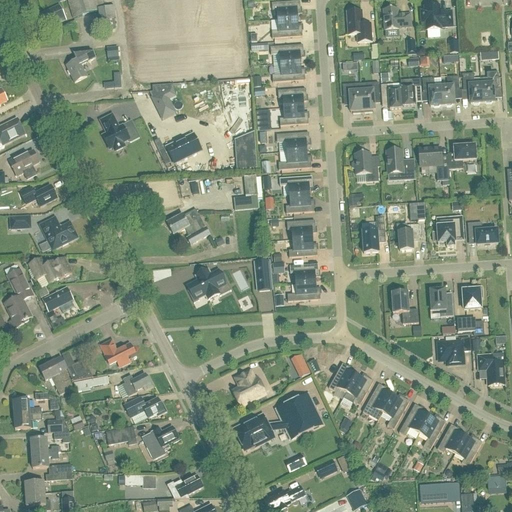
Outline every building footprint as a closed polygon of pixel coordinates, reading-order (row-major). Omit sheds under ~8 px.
[(104,6),(101,0),(67,0),(73,20),(99,12),(97,8),(104,6)] [(278,23),(297,21),(297,15),(301,14),(300,3),(272,5),(272,13),(277,12),(278,23)] [(50,29),(66,21),(60,6),(36,17),(43,30),(50,27),(50,29)] [(425,22),(426,22),(427,32),(440,32),(440,29),(452,29),(451,14),(441,15),(441,16),(439,16),(439,8),(425,9),(425,14),(424,14),(423,14),(422,15),(422,16),(421,17),(421,18),(421,19),(422,19),(422,20),(423,21),(424,22),(425,22)] [(398,18),(398,11),(384,12),(385,33),(399,32),(399,30),(411,29),(410,16),(401,17),(401,18),(398,18)] [(363,27),(362,13),(347,14),(348,38),(357,37),(358,45),(372,44),(371,26),(363,27)] [(103,32),(116,30),(114,20),(101,22),(103,32)] [(297,21),(278,23),(278,33),(272,33),(272,41),(302,39),(302,28),(298,28),(297,21)] [(281,67),(300,65),(300,58),(304,58),(303,47),(270,49),(271,57),(280,56),(281,67)] [(107,49),(108,59),(118,58),(118,49),(107,49)] [(74,85),(87,79),(81,67),(95,60),(91,51),(73,54),(78,63),(66,69),(74,85)] [(498,54),(489,55),(490,63),(499,62),(498,54)] [(300,65),(281,67),(281,77),(272,77),(273,85),(305,83),(305,72),(301,72),(300,65)] [(481,87),(482,105),(485,105),(486,107),(491,106),(492,105),(494,105),(493,90),(499,90),(498,74),(487,75),(487,86),(481,87)] [(482,105),(481,87),(475,87),(474,76),(462,76),(463,92),(469,92),(470,106),(472,106),(474,108),(478,107),(480,106),(482,105)] [(447,89),(441,89),(442,108),(445,108),(446,109),(451,109),(452,107),(454,107),(453,93),(459,93),(458,79),(447,79),(447,89)] [(434,80),(422,81),(423,95),(429,95),(430,109),(432,109),(434,110),(439,110),(440,108),(442,108),(441,89),(440,80),(434,80)] [(409,83),(401,84),(401,86),(401,92),(402,109),(403,109),(415,108),(414,96),(421,96),(421,82),(409,83)] [(367,86),(361,86),(363,116),(372,115),(372,113),(374,113),(373,97),(379,97),(379,85),(367,86)] [(172,91),(172,86),(152,87),(153,93),(151,93),(161,113),(172,108),(165,94),(172,91)] [(363,116),(361,86),(354,87),(343,87),(343,99),(349,99),(351,114),(353,114),(353,116),(363,116)] [(393,86),(381,87),(382,100),(389,100),(389,112),(403,111),(403,109),(402,109),(401,92),(401,86),(393,86)] [(284,110),(303,109),(303,102),(307,102),(306,91),(278,93),(278,100),(283,100),(284,110)] [(303,109),(284,110),(284,121),(280,121),(280,128),(308,127),(308,116),(304,116),(303,109)] [(119,130),(112,117),(101,123),(107,136),(103,138),(110,151),(113,149),(115,153),(124,148),(123,145),(129,141),(122,128),(119,130)] [(0,151),(4,150),(3,148),(25,137),(17,120),(4,127),(0,129),(0,151)] [(257,134),(257,144),(265,143),(265,134),(257,134)] [(287,154),(306,153),(306,146),(310,146),(309,135),(276,137),(277,145),(286,144),(287,154)] [(174,166),(201,153),(194,136),(167,149),(174,166)] [(476,162),(475,148),(466,149),(466,148),(462,149),(454,149),(454,156),(448,156),(449,172),(463,171),(462,163),(476,162)] [(429,152),(429,151),(419,152),(420,169),(436,168),(437,177),(442,177),(442,183),(449,183),(449,170),(442,170),(441,151),(429,152)] [(27,153),(9,162),(17,178),(24,175),(27,181),(36,177),(32,169),(39,165),(33,153),(28,155),(27,153)] [(306,153),(287,154),(288,165),(278,165),(279,173),(311,170),(311,160),(307,160),(306,153)] [(409,167),(403,167),(402,153),(386,154),(388,178),(403,176),(404,183),(410,183),(409,167)] [(371,170),(370,155),(354,156),(355,164),(353,165),(352,166),(352,170),(354,171),(355,171),(356,177),(367,177),(367,185),(378,184),(377,170),(371,170)] [(235,160),(236,172),(256,170),(255,159),(235,160)] [(290,198),(309,197),(309,190),(313,190),(312,179),(279,181),(280,189),(289,188),(290,198)] [(57,201),(51,188),(35,196),(32,190),(20,195),(26,207),(37,201),(41,209),(57,201)] [(309,197),(290,198),(290,208),(286,209),(286,216),(314,214),(314,203),(310,204),(309,197)] [(263,212),(272,211),(271,199),(263,200),(263,212)] [(234,203),(235,214),(259,212),(258,201),(234,203)] [(418,222),(426,222),(425,205),(417,205),(418,222)] [(206,230),(196,211),(184,218),(183,217),(167,225),(174,237),(185,231),(193,245),(210,236),(206,230)] [(21,220),(31,219),(11,220),(11,232),(21,231),(21,220)] [(364,256),(379,255),(378,240),(385,239),(384,219),(376,220),(377,233),(362,234),(364,256)] [(456,245),(455,237),(463,236),(462,219),(446,221),(447,228),(437,229),(437,235),(433,236),(434,244),(438,244),(438,247),(439,247),(441,247),(444,247),(445,246),(446,246),(447,250),(455,249),(454,245),(456,245)] [(69,245),(68,244),(77,239),(70,226),(62,230),(59,229),(55,221),(42,228),(45,235),(44,236),(48,244),(49,243),(54,251),(62,247),(63,248),(69,245)] [(293,242),(312,241),(312,234),(316,234),(315,223),(287,225),(287,232),(292,232),(293,242)] [(482,233),(481,225),(468,226),(468,239),(476,238),(477,248),(498,246),(497,232),(482,233)] [(400,253),(413,252),(412,241),(419,240),(418,227),(407,228),(407,234),(398,235),(400,253)] [(312,241),(293,242),(293,252),(289,253),(289,260),(317,258),(317,247),(313,248),(312,241)] [(44,269),(43,267),(40,261),(29,267),(37,283),(45,278),(50,286),(60,281),(60,282),(71,276),(65,264),(62,266),(60,262),(55,265),(54,264),(44,269)] [(269,263),(255,264),(258,293),(272,292),(269,263)] [(273,266),(274,276),(285,276),(284,265),(273,266)] [(296,286),(315,285),(315,278),(319,278),(318,267),(290,269),(290,276),(295,276),(296,286)] [(171,278),(169,269),(152,272),(153,280),(171,278)] [(13,332),(24,327),(23,324),(32,320),(23,303),(33,298),(19,272),(7,278),(18,300),(5,307),(13,323),(9,324),(13,332)] [(199,283),(188,288),(195,303),(206,297),(208,302),(221,295),(219,289),(225,286),(219,273),(210,277),(208,272),(196,278),(199,283)] [(315,285),(296,286),(296,296),(287,297),(288,304),(320,302),(320,291),(316,291),(315,285)] [(41,300),(49,296),(45,289),(37,293),(41,300)] [(67,290),(42,303),(48,314),(59,309),(63,315),(75,309),(72,302),(73,302),(67,290)] [(464,313),(481,311),(480,300),(482,300),(481,290),(472,291),(472,293),(463,293),(464,313)] [(443,292),(443,291),(435,291),(436,293),(430,293),(432,313),(439,313),(440,320),(453,319),(452,306),(445,306),(444,292),(443,292)] [(409,312),(408,295),(392,296),(393,316),(402,316),(403,327),(418,326),(417,312),(409,312)] [(458,334),(474,333),(474,338),(484,338),(483,324),(475,325),(475,320),(457,321),(458,334)] [(453,335),(452,328),(439,329),(439,336),(453,335)] [(463,366),(462,354),(471,354),(470,340),(461,341),(461,344),(438,346),(439,360),(444,359),(447,362),(447,367),(463,366)] [(117,353),(112,342),(100,348),(106,359),(105,359),(108,366),(116,362),(119,369),(136,361),(136,359),(130,346),(117,353)] [(478,347),(481,347),(481,342),(473,343),(473,353),(478,352),(478,347)] [(311,375),(301,356),(291,362),(300,380),(311,375)] [(491,364),(491,358),(478,359),(479,373),(486,372),(487,374),(488,389),(504,387),(503,365),(495,366),(495,364),(491,364)] [(87,369),(83,362),(72,367),(72,368),(67,371),(73,383),(93,379),(88,368),(87,369)] [(59,375),(54,365),(40,372),(46,383),(51,380),(60,398),(74,391),(65,372),(59,375)] [(342,366),(329,390),(335,394),(337,390),(346,395),(356,378),(350,375),(352,371),(342,366)] [(255,380),(251,373),(235,381),(240,390),(239,392),(234,395),(233,393),(232,393),(241,409),(256,401),(257,398),(264,395),(265,397),(266,397),(257,379),(255,380)] [(147,380),(146,376),(133,382),(131,378),(132,378),(132,377),(123,381),(123,382),(124,382),(125,386),(123,387),(129,399),(137,395),(137,393),(143,390),(145,392),(153,388),(149,379),(147,380)] [(83,394),(91,392),(90,389),(109,386),(108,378),(74,385),(76,394),(83,393),(83,394)] [(346,395),(343,401),(352,406),(353,404),(360,408),(373,383),(364,378),(362,381),(356,378),(346,395)] [(378,423),(383,415),(392,398),(386,395),(388,392),(379,386),(363,415),(378,423)] [(290,443),(323,427),(308,396),(276,412),(282,425),(267,427),(262,417),(253,422),(254,423),(249,425),(249,424),(234,431),(244,453),(254,448),(255,449),(274,440),(270,432),(285,431),(290,443)] [(392,398),(383,415),(392,421),(387,428),(394,432),(410,404),(400,398),(398,402),(392,398)] [(144,406),(140,399),(124,407),(130,420),(145,413),(148,420),(157,416),(158,418),(167,414),(162,404),(160,405),(158,401),(148,406),(147,405),(144,406)] [(14,418),(42,416),(41,411),(30,411),(29,403),(13,404),(14,418)] [(419,436),(428,419),(422,416),(424,412),(415,407),(399,435),(405,439),(410,431),(419,436)] [(67,429),(65,423),(62,413),(56,414),(57,423),(48,423),(48,435),(54,435),(54,436),(69,435),(69,434),(70,434),(67,429)] [(42,422),(42,416),(14,418),(16,432),(31,431),(33,431),(33,425),(35,423),(42,423),(42,422)] [(428,419),(419,436),(428,441),(423,449),(430,453),(446,424),(436,419),(434,422),(428,419)] [(67,429),(70,434),(84,428),(82,422),(67,429)] [(344,423),(340,429),(340,430),(346,434),(347,434),(351,427),(344,423)] [(455,456),(465,439),(459,436),(461,433),(451,427),(437,452),(444,455),(446,451),(455,456)] [(125,445),(124,441),(136,439),(134,429),(107,434),(109,447),(125,445)] [(176,436),(174,432),(173,429),(162,435),(160,431),(144,439),(143,442),(153,461),(155,462),(164,457),(165,455),(162,449),(173,444),(174,446),(179,443),(180,440),(178,435),(176,436)] [(69,435),(54,436),(54,442),(63,441),(63,445),(70,445),(69,435)] [(465,439),(455,456),(464,461),(462,466),(468,469),(482,445),(472,439),(470,443),(465,439)] [(32,457),(59,455),(59,449),(52,449),(52,452),(48,452),(47,441),(31,442),(32,457)] [(59,455),(32,457),(33,471),(49,470),(49,460),(53,459),(53,462),(59,462),(59,455)] [(347,458),(337,462),(343,475),(353,471),(347,458)] [(303,461),(298,463),(301,469),(306,467),(303,461)] [(316,471),(319,477),(321,482),(337,474),(332,464),(316,471)] [(50,476),(65,475),(72,474),(72,468),(52,469),(52,470),(50,470),(50,476)] [(382,482),(382,469),(372,469),(372,482),(382,482)] [(65,475),(50,476),(50,478),(46,478),(47,484),(66,483),(65,475)] [(125,478),(125,488),(137,488),(137,478),(125,478)] [(167,488),(174,502),(189,501),(187,497),(202,490),(200,485),(201,484),(199,479),(197,480),(197,478),(182,486),(181,483),(171,488),(170,486),(167,488)] [(487,481),(488,492),(506,491),(506,480),(487,481)] [(26,498),(45,496),(44,484),(25,485),(26,498)] [(451,487),(420,488),(420,497),(436,496),(437,503),(452,502),(451,487)] [(291,507),(290,506),(292,506),(292,507),(293,507),(293,508),(294,508),(295,508),(296,508),(297,507),(297,506),(297,505),(297,504),(297,503),(298,502),(293,492),(285,496),(284,493),(264,503),(268,511),(284,511),(287,511),(286,509),(291,507)] [(354,511),(356,511),(367,507),(359,492),(347,498),(354,511)] [(46,504),(45,496),(26,498),(27,509),(36,509),(36,511),(50,511),(50,504),(46,504)] [(476,511),(475,497),(461,498),(462,511),(476,511)] [(62,511),(74,511),(74,501),(62,502),(62,511)] [(140,504),(140,511),(153,511),(152,502),(140,504)] [(173,509),(172,502),(157,502),(158,509),(159,509),(159,511),(169,511),(169,509),(173,509)]
